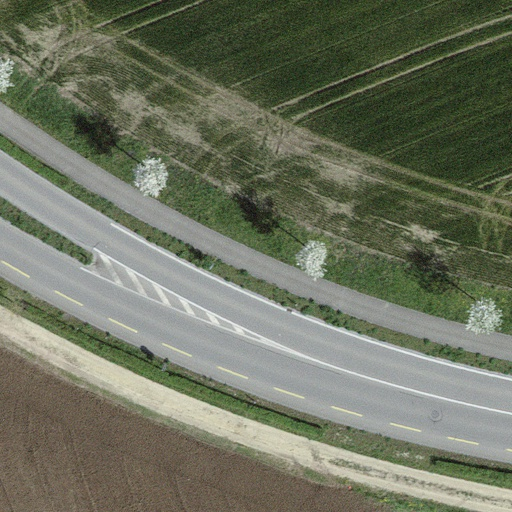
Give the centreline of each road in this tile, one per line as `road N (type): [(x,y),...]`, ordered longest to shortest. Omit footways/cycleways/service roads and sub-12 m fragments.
road 1 (primary): [(511,414),(415,392),(239,333),(0,203)]
road 2 (track): [(511,503),(401,482),(259,439),(92,373),(0,319)]
